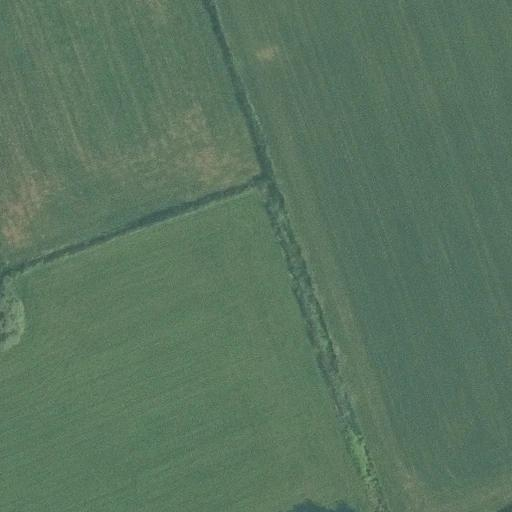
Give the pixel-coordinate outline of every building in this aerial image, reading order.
[(188,317),(164,326),(176,360),(200,351),(188,317)] [(164,326),(141,335),(154,368),(176,360),(164,326)] [(239,338),(213,353),(232,385),(258,370),(239,338)] [(134,382),(114,389),(126,420),(145,413),(134,382)] [(114,389),(94,397),(106,428),(126,420),(114,389)] [(229,406),(223,440),(248,445),(254,411),(229,406)] [(145,413),(126,420),(136,448),(156,440),(145,413)] [(126,420),(106,428),(116,455),(136,448),(126,420)] [(211,461),(192,493),(218,508),(237,476),(211,461)] [(13,485),(0,493),(0,511),(25,511),(28,510),(13,485)]
